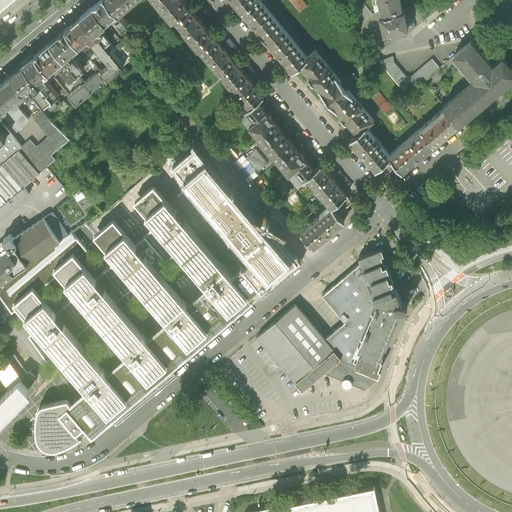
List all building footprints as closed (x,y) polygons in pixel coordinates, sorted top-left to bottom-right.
[(0,0),(0,8),(0,9),(11,0),(0,0)] [(132,29),(118,12),(107,0),(98,0),(92,5),(106,21),(111,16),(126,34),(132,29)] [(107,0),(118,12),(131,0),(107,0)] [(157,0),(172,17),(187,4),(188,3),(185,0),(157,0)] [(234,0),(242,9),(253,0),(234,0)] [(253,0),(242,9),(267,40),(282,27),(259,0),(253,0)] [(378,0),(382,14),(381,15),(384,31),(407,26),(404,11),(403,9),(402,9),(399,0),(378,0)] [(213,34),(187,4),(172,17),(197,47),(213,34)] [(92,5),(81,15),(109,47),(114,43),(102,29),(108,25),(106,21),(92,5)] [(373,14),(365,5),(346,20),(354,30),(373,14)] [(81,15),(65,28),(80,47),(89,38),(110,62),(101,70),(107,77),(122,64),(109,47),(81,15)] [(307,57),(282,27),(267,40),(293,70),(299,65),(307,57)] [(84,66),(72,53),(80,47),(65,28),(50,41),(77,72),(84,66)] [(238,64),(213,34),(197,47),(222,77),(238,64)] [(475,79),(444,106),(447,110),(460,124),(511,78),(511,64),(504,55),(492,65),(469,38),(452,53),(475,79)] [(71,78),(77,72),(50,41),(34,53),(51,73),(59,66),(71,78)] [(299,65),(328,99),(344,85),(315,51),(307,57),(299,65)] [(34,53),(23,63),(53,98),(60,93),(46,77),(51,73),(34,53)] [(379,61),(406,93),(421,80),(423,82),(440,67),(432,58),(411,76),(405,74),(394,61),(393,56),(391,56),(379,61)] [(23,63),(11,73),(26,90),(31,86),(46,104),(53,98),(23,63)] [(263,95),(238,64),(222,77),(248,107),(257,100),(263,95)] [(99,68),(84,81),(91,89),(107,77),(101,70),(99,68)] [(11,73),(0,82),(0,113),(2,112),(17,130),(28,121),(28,117),(14,101),(26,90),(11,73)] [(76,102),(91,89),(84,81),(69,94),(76,102)] [(347,89),(344,85),(328,99),(357,134),(365,127),(373,120),(347,89)] [(285,135),(257,100),(248,107),(239,113),(269,148),(285,135)] [(385,113),(391,107),(386,101),(379,106),(385,113)] [(29,137),(21,145),(18,148),(39,171),(47,165),(55,158),(51,153),(70,138),(51,119),(41,107),(33,115),(48,134),(36,144),(29,137)] [(447,110),(423,130),(436,145),(460,124),(447,110)] [(392,155),(365,127),(357,134),(350,140),(377,171),(391,159),(394,156),(392,155)] [(403,173),(436,145),(423,130),(392,155),(394,156),(391,159),(403,173)] [(0,141),(0,161),(1,163),(18,148),(21,145),(10,133),(6,136),(0,141)] [(306,177),(314,169),(285,135),(269,148),(298,183),(306,177)] [(238,147),(246,157),(252,153),(244,143),(238,147)] [(86,390),(72,400),(68,396),(44,402),(40,404),(38,408),(36,414),(36,422),(36,427),(36,436),(38,439),(40,442),(43,445),(49,448),(54,448),(62,446),(71,442),(82,435),(82,434),(80,434),(77,430),(80,428),(83,425),(92,435),(113,417),(115,420),(176,370),(173,367),(253,299),(250,295),(255,291),(259,288),(263,293),(287,273),(295,267),(301,261),(271,225),(267,229),(194,144),(171,164),(251,259),(233,275),(156,183),(136,199),(158,225),(178,249),(207,285),(188,302),(157,266),(137,243),(116,218),(96,232),(116,259),(137,282),(169,321),(149,336),(115,299),(96,276),(74,251),(56,268),(78,293),(97,317),(127,354),(107,370),(77,334),(57,312),(34,285),(14,301),(32,322),(38,329),(57,352),(88,388),(86,390)] [(1,163),(0,164),(0,192),(7,200),(22,186),(39,171),(18,148),(1,163)] [(268,163),(256,149),(252,153),(246,157),(258,171),(268,163)] [(331,207),(346,194),(320,164),(314,169),(306,177),(331,207)] [(7,200),(0,205),(0,218),(30,194),(22,186),(7,200)] [(352,202),(346,194),(331,207),(300,233),(313,248),(344,221),(338,213),(352,202)] [(0,253),(0,281),(61,237),(45,215),(16,236),(13,231),(6,236),(12,245),(0,253)] [(137,243),(157,266),(178,249),(158,225),(137,243)] [(0,281),(0,294),(12,312),(88,247),(73,229),(61,237),(0,281)] [(0,253),(12,245),(6,236),(4,238),(0,240),(0,253)] [(295,303),(257,336),(302,390),(323,372),(342,380),(341,382),(342,384),(343,385),(344,386),(346,387),(349,387),(350,385),(351,384),(365,390),(377,380),(379,373),(378,373),(381,366),(376,364),(379,358),(377,357),(380,352),(378,351),(383,339),(385,340),(390,328),(388,327),(394,315),(395,316),(399,307),(407,305),(407,301),(398,300),(395,291),(393,291),(388,279),(390,279),(385,267),(384,267),(379,255),(384,253),(381,247),(359,256),(361,261),(322,295),(345,322),(325,339),(295,303)] [(116,259),(96,276),(115,299),(137,282),(116,259)] [(78,293),(57,312),(77,334),(97,317),(78,293)] [(48,360),(57,352),(38,329),(30,334),(48,360)] [(0,374),(10,388),(0,398),(0,418),(29,389),(19,379),(15,374),(7,363),(0,368),(0,374)] [(282,504),(245,511),(244,511),(379,511),(374,486),(283,505),(282,504)]
